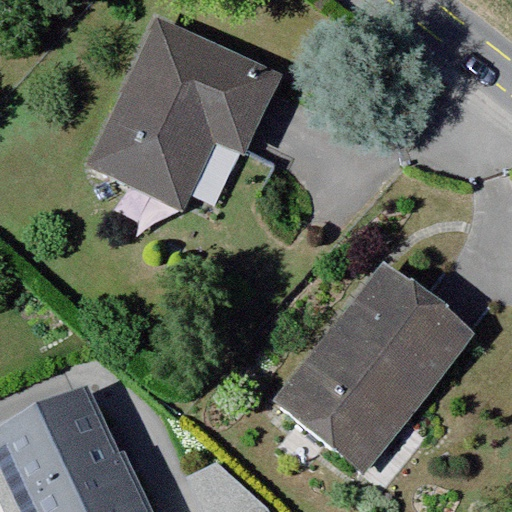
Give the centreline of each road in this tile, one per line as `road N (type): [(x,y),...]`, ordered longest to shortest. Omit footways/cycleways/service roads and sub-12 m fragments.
road 1 (unknown): [(489,326),(506,250),(481,150),(511,109)]
road 2 (unknown): [(294,153),(373,179),(412,178),(481,150)]
road 3 (tertiary): [(511,78),(410,0)]
